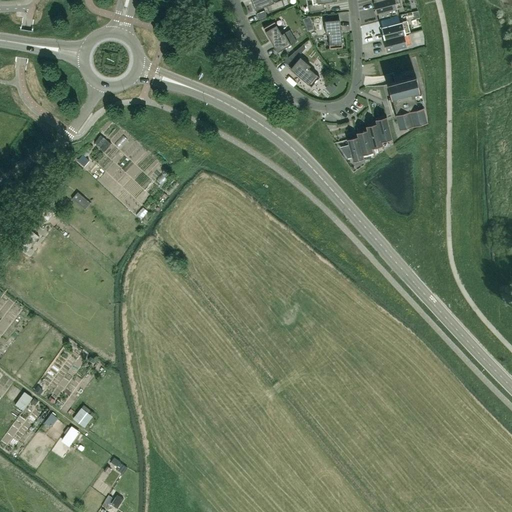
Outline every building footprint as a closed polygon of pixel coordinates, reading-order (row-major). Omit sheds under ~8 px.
[(279,0),(277,1),(276,0),(250,0),(254,11),(265,6),(268,13),(284,7),(281,0),(279,0)] [(336,0),(310,0),(312,4),(308,5),(309,13),(324,10),(323,3),(337,1),(336,0)] [(379,0),(374,2),(373,1),(372,2),(375,14),(388,11),(389,18),(398,15),(396,9),(397,9),(394,0),(379,0)] [(307,31),(313,29),(309,17),(302,19),(307,31)] [(339,20),(337,20),(324,21),(325,35),(327,34),(329,49),(342,48),(339,20)] [(289,29),(283,33),(281,34),(274,22),(262,29),(277,53),(296,41),(289,29)] [(403,34),(403,35),(405,34),(402,22),(380,27),(383,39),(403,34)] [(383,39),(382,39),(385,52),(406,46),(403,35),(403,34),(383,39)] [(299,57),(290,68),(289,69),(310,87),(319,77),(308,68),(310,66),(299,57)] [(417,107),(413,93),(419,92),(415,76),(387,84),(391,99),(392,99),(396,113),(394,113),(398,128),(427,121),(423,106),(417,107)] [(375,120),(382,146),(381,142),(391,139),(386,117),(375,120)] [(382,146),(375,120),(374,120),(375,124),(365,126),(372,153),(373,153),(372,149),(382,146)] [(366,130),(356,133),(363,159),(362,155),(372,153),(365,126),(365,127),(366,130)] [(363,159),(356,133),(357,137),(346,140),(352,162),(363,159)] [(71,199),(72,200),(70,201),(74,204),(75,203),(84,210),(90,203),(77,192),(71,199)] [(39,214),(47,219),(52,210),(44,205),(39,214)] [(16,242),(26,249),(37,234),(27,227),(16,242)] [(39,393),(42,387),(36,383),(32,389),(39,393)] [(31,397),(24,392),(14,404),(22,410),(31,397)] [(96,419),(81,408),(72,420),(87,431),(96,419)] [(44,421),(49,412),(43,409),(38,418),(44,421)] [(57,418),(51,413),(44,422),(50,427),(57,418)] [(68,428),(62,438),(71,444),(77,434),(68,428)]
